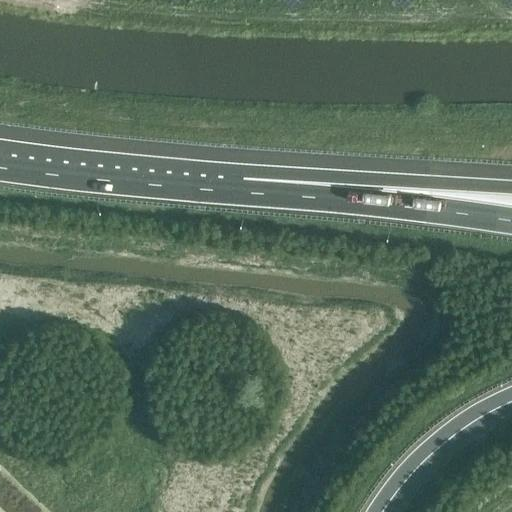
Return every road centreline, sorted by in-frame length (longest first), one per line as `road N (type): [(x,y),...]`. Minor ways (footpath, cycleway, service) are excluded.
road 1 (motorway): [(511,222),(246,193)]
road 2 (motorway): [(511,187),(246,193)]
road 3 (motorway): [(246,193),(0,167)]
road 4 (motorway): [(373,511),(420,456),(464,420),(511,396)]
